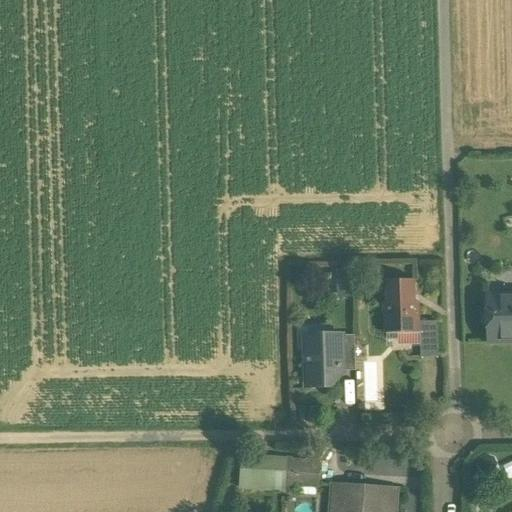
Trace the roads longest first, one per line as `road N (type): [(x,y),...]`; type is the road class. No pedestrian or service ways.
road 1 (track): [(451,267),(442,0)]
road 2 (track): [(247,437),(0,440)]
road 3 (residential): [(247,437),(453,434)]
